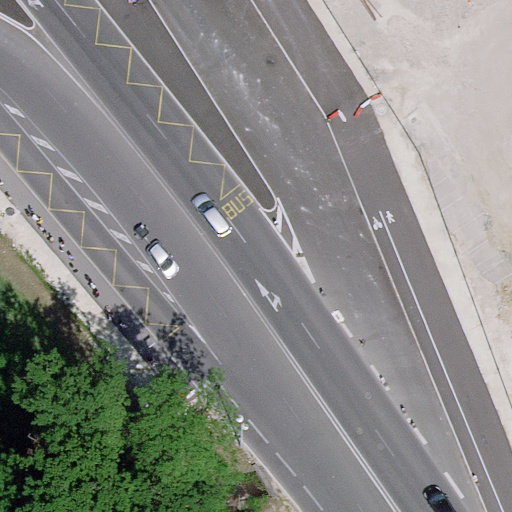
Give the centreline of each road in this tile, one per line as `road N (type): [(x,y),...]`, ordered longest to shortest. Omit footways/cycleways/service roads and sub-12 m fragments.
road 1 (primary): [(432,492),(250,235),(66,0)]
road 2 (primary): [(0,52),(93,134),(349,511)]
road 3 (primary): [(432,492),(304,147),(209,0)]
